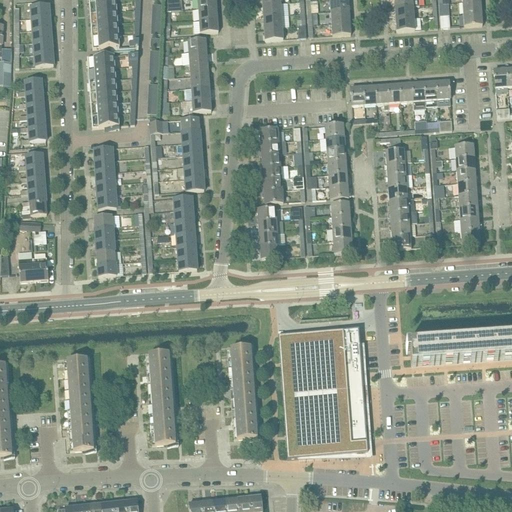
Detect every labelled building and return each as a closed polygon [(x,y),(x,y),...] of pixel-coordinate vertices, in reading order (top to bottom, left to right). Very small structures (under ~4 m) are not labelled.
[(88,0),(92,51),(119,49),(115,0),(88,0)] [(216,10),(215,0),(197,0),(198,11),(216,10)] [(348,0),(330,2),(330,14),(349,13),(348,0)] [(412,0),(393,0),(395,9),(413,8),(412,0)] [(481,15),(480,3),(462,4),(463,16),(481,15)] [(153,6),(154,33),(163,33),(162,6),(153,6)] [(280,6),(262,7),(263,19),(281,17),(280,6)] [(31,21),(49,19),(48,7),(30,9),(31,21)] [(413,8),(395,9),(395,21),(414,20),(413,8)] [(216,10),(198,11),(199,23),(217,22),(216,10)] [(349,13),(330,14),(331,26),(350,25),(349,13)] [(482,27),(481,15),(463,16),(464,29),(482,27)] [(282,29),(281,17),(263,19),(264,31),(282,29)] [(449,17),(444,18),(440,18),(441,30),(450,30),(449,17)] [(49,19),(31,21),(32,33),(50,31),(49,19)] [(414,32),(414,20),(395,21),(396,33),(414,32)] [(218,34),(217,22),(199,23),(200,35),(218,34)] [(350,37),(350,25),(331,26),(332,38),(350,37)] [(0,58),(1,59),(1,64),(10,63),(11,64),(11,51),(2,50),(2,38),(2,28),(0,27),(0,58)] [(305,27),(301,28),(298,28),(299,40),(306,40),(305,27)] [(282,29),(264,31),(265,43),(283,42),(282,29)] [(51,43),(50,31),(32,33),(33,45),(51,43)] [(160,40),(150,39),(150,49),(160,49),(160,40)] [(188,55),(206,53),(206,41),(188,42),(188,55)] [(51,43),(33,45),(34,57),(52,56),(51,43)] [(160,80),(160,52),(150,52),(151,80),(160,80)] [(207,66),(206,53),(188,55),(189,67),(207,66)] [(52,56),(34,57),(35,69),(53,68),(52,56)] [(104,129),(104,132),(119,131),(114,57),(87,59),(92,130),(104,129)] [(165,57),(164,68),(168,69),(174,69),(174,57),(169,57),(165,57)] [(1,64),(0,63),(0,85),(10,86),(10,63),(1,64)] [(207,66),(189,67),(190,78),(208,77),(207,66)] [(507,89),(506,71),(494,72),(495,90),(507,89)] [(209,89),(208,77),(190,78),(191,90),(209,89)] [(17,96),(42,94),(41,82),(24,83),(25,93),(17,93),(17,96)] [(435,84),(437,102),(450,101),(448,83),(435,84)] [(437,102),(435,84),(423,85),(425,103),(437,102)] [(423,85),(412,86),(413,104),(425,103),(423,85)] [(149,115),(158,115),(160,86),(150,86),(149,115)] [(412,86),(399,87),(400,105),(413,104),(412,86)] [(387,87),(375,88),(377,107),(383,106),(384,112),(389,112),(388,106),(387,87)] [(400,105),(399,87),(387,87),(388,106),(400,105)] [(375,88),(363,89),(364,108),(377,107),(375,88)] [(210,101),(209,89),(191,90),(184,91),(185,103),(192,103),(192,102),(210,101)] [(364,108),(363,89),(350,90),(352,108),(364,108)] [(43,106),(42,94),(17,96),(17,98),(26,98),(26,105),(18,105),(18,108),(43,106)] [(210,101),(192,102),(192,103),(185,103),(181,104),(182,116),(188,115),(188,118),(193,117),(193,115),(211,114),(210,101)] [(166,105),(162,105),(162,117),(171,117),(171,105),(166,105)] [(44,118),(43,106),(18,108),(18,111),(26,110),(27,117),(19,118),(19,120),(44,118)] [(510,121),(509,117),(509,110),(496,111),(497,122),(510,121)] [(44,118),(19,120),(19,122),(28,122),(28,129),(20,130),(20,132),(45,130),(44,118)] [(181,134),(199,133),(198,120),(180,122),(181,134)] [(439,130),(439,134),(452,133),(451,122),(438,123),(439,130)] [(150,136),(154,136),(154,135),(162,135),(161,123),(149,124),(150,136)] [(325,140),(344,139),(343,127),(325,128),(325,140)] [(45,130),(20,132),(20,134),(29,134),(30,141),(21,142),(21,146),(30,146),(30,144),(46,143),(45,130)] [(297,142),(301,142),(300,130),(292,130),(293,142),(297,142)] [(260,145),(279,143),(278,131),(259,133),(260,145)] [(200,144),(199,133),(181,134),(182,146),(200,144)] [(155,143),(154,136),(150,136),(151,148),(164,147),(164,142),(155,143)] [(424,163),(428,163),(426,138),(420,138),(420,145),(423,144),(424,163)] [(345,152),(344,139),(325,140),(326,153),(345,152)] [(399,140),(379,141),(380,145),(390,144),(390,150),(400,149),(399,140)] [(279,157),(279,143),(260,145),(261,158),(279,157)] [(201,156),(200,144),(182,146),(183,158),(201,156)] [(164,147),(151,148),(152,160),(156,160),(177,158),(176,153),(164,153),(164,147)] [(455,161),(474,160),(473,147),(454,149),(455,161)] [(95,164),(113,162),(112,150),(94,152),(95,164)] [(346,164),(345,152),(326,153),(327,165),(346,164)] [(386,166),(404,165),(404,152),(385,154),(386,166)] [(301,155),(297,155),(294,155),(294,167),(298,167),(298,168),(302,167),(301,155)] [(18,170),(43,168),(42,156),(25,157),(26,167),(18,168),(18,170)] [(201,156),(183,158),(184,170),(202,168),(201,156)] [(279,157),(261,158),(262,170),(280,169),(279,157)] [(475,172),(474,160),(455,161),(456,173),(475,172)] [(113,162),(95,164),(95,176),(114,175),(113,162)] [(346,164),(327,165),(328,178),(347,177),(346,164)] [(404,165),(386,166),(387,178),(405,177),(404,165)] [(43,168),(18,170),(18,173),(26,172),(27,179),(19,180),(19,182),(44,180),(43,168)] [(203,181),(202,168),(184,170),(185,182),(203,181)] [(281,181),(280,169),(262,170),(263,182),(281,181)] [(476,184),(475,172),(456,173),(457,186),(476,184)] [(114,175),(95,176),(96,188),(114,187),(114,175)] [(347,177),(328,178),(329,189),(347,187),(347,177)] [(405,177),(387,178),(388,190),(406,189),(405,177)] [(44,180),(19,182),(19,185),(27,184),(28,191),(20,192),(20,194),(45,193),(44,180)] [(203,181),(185,182),(186,194),(204,193),(203,181)] [(282,193),(281,181),(263,182),(264,194),(282,193)] [(476,197),(476,184),(457,186),(458,198),(476,197)] [(114,187),(96,188),(97,200),(115,199),(114,187)] [(348,200),(347,187),(329,189),(330,202),(348,200)] [(406,189),(388,190),(389,203),(407,201),(406,189)] [(315,190),(311,190),(307,191),(308,203),(316,202),(315,190)] [(45,193),(20,194),(20,197),(29,196),(29,204),(21,204),(21,209),(29,208),(29,206),(46,205),(45,193)] [(283,205),(282,193),(264,194),(264,206),(283,205)] [(476,197),(458,198),(459,210),(477,209),(476,197)] [(116,211),(115,199),(97,200),(98,212),(116,211)] [(174,213),(192,211),(191,199),(173,201),(174,213)] [(407,201),(389,203),(389,215),(408,214),(407,201)] [(29,206),(29,208),(30,216),(22,216),(22,221),(31,220),(31,218),(46,217),(46,205),(29,206)] [(331,219),(350,218),(349,205),(330,207),(331,219)] [(478,221),(477,209),(459,210),(460,222),(478,221)] [(193,224),(192,211),(174,213),(175,225),(193,224)] [(258,225),(276,224),(275,211),(257,212),(258,225)] [(408,214),(389,215),(390,227),(409,226),(408,214)] [(94,231),(113,229),(112,217),(93,219),(94,231)] [(350,230),(350,218),(331,219),(332,231),(350,230)] [(479,233),(478,221),(460,222),(461,234),(479,233)] [(194,236),(193,224),(175,225),(170,225),(171,237),(176,237),(194,236)] [(277,236),(276,224),(258,225),(259,238),(277,236)] [(19,233),(29,234),(29,233),(30,226),(19,225),(19,233)] [(29,234),(39,235),(40,227),(30,226),(29,233),(29,234)] [(409,226),(390,227),(391,240),(410,238),(409,226)] [(113,241),(113,229),(94,231),(95,243),(113,241)] [(350,230),(332,231),(333,243),(351,242),(350,230)] [(480,245),(479,233),(461,234),(461,247),(480,245)] [(37,235),(38,247),(47,247),(46,235),(37,235)] [(194,236),(176,237),(177,249),(195,248),(194,236)] [(278,248),(277,236),(259,238),(259,249),(278,248)] [(410,238),(391,240),(392,252),(411,250),(410,238)] [(113,241),(95,243),(96,255),(114,253),(113,241)] [(352,255),(351,242),(333,243),(334,256),(352,255)] [(195,248),(177,249),(178,261),(196,260),(195,248)] [(279,260),(278,248),(259,249),(260,261),(279,260)] [(114,253),(96,255),(97,267),(115,266),(114,253)] [(47,260),(32,261),(34,284),(48,283),(47,260)] [(196,260),(178,261),(179,273),(197,272),(196,260)] [(7,261),(1,261),(0,278),(9,279),(7,261)] [(34,284),(32,261),(18,262),(20,285),(34,284)] [(115,266),(97,267),(98,279),(116,278),(115,266)] [(357,333),(278,339),(287,461),(360,456),(359,446),(365,445),(357,333)] [(511,338),(406,346),(406,354),(410,354),(411,367),(511,360),(511,338)] [(231,412),(234,412),(234,417),(232,417),(232,422),(235,422),(235,427),(233,428),(234,442),(249,440),(249,443),(260,442),(259,439),(257,439),(250,350),(253,350),(253,349),(250,349),(227,351),(227,352),(230,352),(230,358),(227,358),(228,362),(230,362),(231,368),(228,368),(228,372),(231,372),(232,378),(229,378),(229,382),(232,382),(232,387),(230,388),(230,392),(233,392),(233,397),(230,397),(231,402),(233,402),(234,407),(231,408),(231,412)] [(167,449),(178,448),(178,445),(175,445),(169,356),(171,356),(171,355),(169,355),(145,357),(145,358),(148,358),(148,363),(146,364),(146,368),(149,368),(149,373),(146,374),(147,378),(149,378),(150,383),(147,384),(147,388),(150,388),(151,393),(148,394),(148,398),(151,397),(151,403),(149,404),(149,408),(152,407),(152,413),(149,414),(150,418),(152,417),(153,423),(150,424),(150,428),(153,427),(153,433),(151,433),(152,448),(167,446),(167,449)] [(68,419),(68,424),(70,423),(71,429),(68,429),(69,434),(71,433),(72,439),(69,439),(70,453),(65,454),(66,463),(80,462),(80,453),(85,452),(85,455),(96,454),(96,451),(93,451),(87,362),(90,362),(90,361),(87,361),(63,363),(63,364),(66,364),(67,369),(64,370),(64,374),(67,373),(67,379),(65,380),(65,384),(68,383),(68,389),(65,390),(66,394),(68,393),(69,399),(66,399),(66,404),(69,403),(69,409),(67,409),(67,414),(70,413),(70,419),(68,419)] [(4,461),(14,460),(14,457),(12,457),(5,368),(8,367),(5,367),(0,367),(0,458),(4,458),(4,461)] [(249,499),(249,511),(262,511),(261,498),(249,499)] [(249,511),(249,499),(237,500),(237,511),(249,511)] [(237,511),(237,500),(224,501),(225,511),(237,511)] [(225,511),(224,501),(213,503),(213,511),(225,511)] [(125,503),(125,511),(137,511),(137,502),(125,503)] [(125,511),(125,503),(113,504),(113,511),(125,511)] [(213,511),(213,503),(201,504),(201,511),(213,511)]
